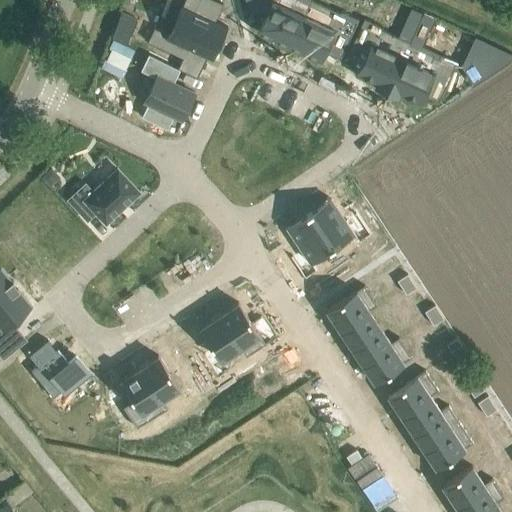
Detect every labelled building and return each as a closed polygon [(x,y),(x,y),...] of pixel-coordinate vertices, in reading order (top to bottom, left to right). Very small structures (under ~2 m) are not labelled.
[(154,26),(148,39),(184,56),(189,47),(200,52),(203,44),(213,49),(216,44),(225,26),(227,27),(228,25),(215,20),(223,3),(217,0),(197,0),(180,38),(175,36),(154,26)] [(245,0),(248,6),(266,14),(258,31),(289,45),(310,0),(245,0)] [(315,0),(310,0),(289,45),(320,60),(324,51),(340,58),(359,18),(342,10),(341,12),(315,0)] [(366,17),(347,57),(363,65),(359,74),(379,83),(377,86),(388,91),(412,40),(383,26),(383,25),(366,17)] [(471,58),(483,77),(498,68),(511,58),(511,52),(480,38),(471,58)] [(412,40),(388,91),(399,96),(401,93),(420,103),(425,94),(441,101),(460,61),(442,53),(442,54),(412,40)] [(148,53),(140,69),(154,76),(142,101),(147,103),(141,116),(167,128),(173,116),(182,120),(197,91),(174,80),(180,68),(148,53)] [(86,182),(68,198),(87,219),(97,211),(106,221),(139,190),(118,167),(93,190),(86,182)] [(331,197),(309,212),(332,247),(354,232),(359,240),(370,233),(356,212),(345,219),(331,197)] [(309,212),(287,226),(302,248),(291,255),(305,276),(316,269),(311,261),(332,247),(309,212)] [(82,242),(83,241),(59,215),(58,216),(58,217),(25,247),(24,248),(48,274),(49,272),(61,261),(61,262),(70,254),(70,253),(82,242)] [(0,348),(4,345),(0,340),(0,323),(17,309),(18,310),(29,301),(24,294),(8,275),(9,274),(8,273),(6,274),(0,266),(0,258),(4,256),(0,250),(0,348)] [(408,272),(397,279),(402,286),(412,279),(408,272)] [(412,279),(402,286),(406,293),(417,286),(412,279)] [(369,308),(356,289),(327,309),(339,328),(369,308)] [(238,301),(219,313),(241,346),(260,334),(265,342),(276,335),(262,314),(252,321),(238,301)] [(435,303),(425,310),(429,317),(439,310),(435,303)] [(380,325),(369,308),(339,328),(344,335),(345,337),(346,337),(351,344),(380,325)] [(439,310),(429,317),(434,323),(444,317),(439,310)] [(219,313),(201,326),(214,346),(203,353),(217,374),(228,367),(223,359),(241,346),(219,313)] [(391,342),(380,325),(351,344),(355,352),(357,354),(356,354),(360,359),(362,361),(391,342)] [(457,337),(447,343),(451,350),(461,344),(457,337)] [(56,349),(48,338),(29,353),(37,364),(31,369),(53,396),(61,390),(64,394),(93,371),(77,351),(76,351),(67,359),(58,347),(56,349)] [(404,361),(391,342),(362,361),(363,364),(365,367),(368,371),(373,378),(373,379),(374,380),(376,379),(404,361)] [(158,354),(139,366),(161,399),(180,387),(185,395),(196,388),(182,367),(172,374),(158,354)] [(139,366),(120,379),(134,399),(123,406),(137,427),(148,420),(143,412),(161,399),(139,366)] [(400,413),(430,393),(418,374),(388,394),(400,413)] [(480,382),(470,388),(474,395),(484,389),(480,382)] [(441,410),(430,393),(400,413),(405,420),(407,422),(412,430),(441,410)] [(488,394),(478,401),(482,407),(492,401),(488,394)] [(492,401),(482,407),(487,414),(497,407),(492,401)] [(453,427),(441,410),(412,430),(414,434),(417,437),(416,437),(418,439),(421,444),(423,447),(453,427)] [(106,437),(109,418),(98,415),(93,441),(105,443),(106,437)] [(465,446),(453,427),(423,447),(424,449),(435,466),(465,446)] [(485,483),(472,464),(442,484),(455,503),(485,483)] [(477,511),(496,500),(485,483),(455,503),(460,510),(461,511),(477,511)] [(504,511),(496,500),(477,511),(504,511)]
